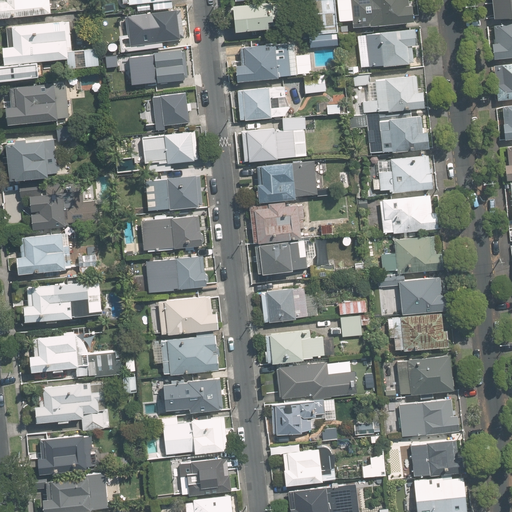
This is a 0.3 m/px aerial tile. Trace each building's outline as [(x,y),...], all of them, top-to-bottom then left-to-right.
[(0,0),(0,11),(0,14),(54,10),(53,0),(0,0)] [(121,0),(122,4),(152,1),(153,9),(171,7),(170,0),(121,0)] [(233,4),(235,30),(269,27),(268,19),(278,19),(276,0),(233,4)] [(361,26),(414,21),(412,4),(409,5),(408,0),(350,0),(353,23),(360,22),(361,26)] [(511,0),(489,0),(491,16),(511,13),(511,0)] [(140,16),(143,44),(183,40),(180,12),(140,16)] [(9,60),(0,60),(0,74),(45,72),(44,58),(69,56),(70,65),(100,63),(99,46),(74,48),(72,18),(10,23),(12,42),(8,42),(9,60)] [(511,21),(493,24),(495,41),(490,41),(492,56),(511,53),(511,21)] [(415,27),(357,33),(361,66),(413,60),(411,44),(417,43),(415,27)] [(309,34),(310,46),(338,44),(337,32),(309,34)] [(235,64),(236,80),(291,76),(289,42),(240,46),(241,64),(235,64)] [(103,46),(104,55),(122,53),(121,44),(103,46)] [(184,49),(139,55),(142,83),(187,78),(184,49)] [(511,61),(492,64),(495,97),(511,95),(511,61)] [(369,81),(368,73),(343,75),(345,87),(366,85),(368,100),(361,101),(362,111),(421,105),(419,90),(416,90),(414,74),(409,75),(409,73),(383,76),(383,78),(373,79),(374,81),(369,81)] [(307,75),(308,93),(321,92),(320,87),(330,86),(330,74),(307,75)] [(12,120),(71,115),(69,79),(13,84),(14,102),(11,102),(12,120)] [(238,89),(240,119),(284,116),(290,104),(280,105),(279,96),(285,95),(284,85),(238,89)] [(152,96),(155,130),(164,129),(164,125),(188,123),(185,93),(152,96)] [(511,103),(501,104),(503,122),(500,123),(502,137),(511,136),(511,103)] [(411,115),(410,109),(348,116),(350,128),(379,125),(382,151),(427,146),(425,130),(422,130),(420,113),(411,115)] [(347,113),(282,116),(283,128),(324,126),(324,131),(348,129),(347,113)] [(59,124),(60,138),(79,137),(78,122),(59,124)] [(241,130),(244,160),(296,155),(293,129),(275,130),(275,127),(241,130)] [(195,131),(140,137),(144,173),(174,170),(173,162),(198,159),(195,131)] [(51,137),(50,133),(12,136),(15,173),(59,170),(56,136),(51,137)] [(504,179),(511,177),(511,144),(506,145),(508,163),(503,164),(504,179)] [(391,190),(429,186),(426,154),(388,158),(388,160),(376,161),(378,179),(371,179),(372,188),(379,187),(379,189),(386,188),(386,190),(391,189),(391,190)] [(255,165),(258,200),(317,194),(313,159),(255,165)] [(144,181),(146,211),(201,206),(199,176),(144,181)] [(34,191),(37,225),(99,220),(98,197),(85,198),(84,178),(49,181),(49,190),(34,191)] [(390,229),(391,231),(435,226),(433,210),(430,211),(428,194),(423,195),(423,194),(381,198),(381,200),(378,200),(381,230),(390,229)] [(367,197),(358,198),(359,208),(368,208),(367,197)] [(285,200),(249,204),(253,242),(301,237),(300,226),(305,226),(302,202),(286,204),(285,200)] [(198,215),(139,220),(142,252),(201,247),(200,244),(203,241),(203,234),(199,232),(198,215)] [(332,223),(320,224),(321,233),(333,232),(332,223)] [(20,233),(23,270),(73,266),(70,229),(20,233)] [(394,268),(395,272),(440,267),(438,251),(433,252),(432,234),(392,238),(393,252),(380,253),(382,269),(394,268)] [(255,244),(258,273),(307,268),(306,254),(300,254),(299,239),(255,244)] [(99,252),(79,253),(80,264),(100,263),(99,252)] [(203,256),(145,261),(147,282),(154,281),(155,295),(171,294),(170,290),(206,287),(205,284),(208,281),(207,274),(204,272),(203,256)] [(332,263),(310,265),(311,278),(333,276),(332,263)] [(362,264),(353,265),(353,273),(362,272),(362,264)] [(377,276),(379,295),(398,293),(400,313),(445,308),(443,293),(440,293),(438,276),(401,279),(400,273),(377,276)] [(102,277),(30,283),(32,301),(28,301),(29,317),(105,312),(102,277)] [(261,290),(264,321),(307,317),(305,286),(261,290)] [(211,294),(159,299),(161,321),(148,322),(149,334),(219,327),(217,311),(212,312),(211,294)] [(338,301),(339,312),(366,310),(365,298),(338,301)] [(441,329),(439,311),(399,315),(400,317),(388,319),(391,348),(403,347),(403,348),(446,343),(444,329),(441,329)] [(340,316),(342,335),(362,333),(361,323),(370,323),(369,314),(340,316)] [(268,332),(271,361),(312,356),(312,354),(325,353),(323,335),(310,336),(309,328),(268,332)] [(33,352),(35,367),(78,363),(80,375),(121,371),(119,347),(91,350),(89,343),(85,336),(79,331),(79,329),(36,333),(38,352),(33,352)] [(161,338),(164,371),(219,366),(216,332),(161,338)] [(451,388),(447,355),(409,359),(409,357),(394,358),(398,392),(408,391),(408,393),(451,388)] [(126,357),(127,370),(135,369),(134,356),(126,357)] [(327,360),(278,365),(281,397),(313,393),(313,397),(357,392),(355,368),(328,371),(327,360)] [(135,375),(122,376),(123,392),(136,391),(135,375)] [(179,380),(182,410),(223,406),(221,377),(179,380)] [(85,429),(110,426),(105,379),(39,386),(42,417),(83,413),(85,429)] [(383,389),(384,396),(394,395),(393,388),(383,389)] [(451,414),(449,397),(397,403),(401,434),(455,429),(454,414),(451,414)] [(302,431),(302,429),(312,428),(310,416),(316,415),(316,413),(325,412),(323,399),(300,402),(272,403),(273,432),(302,431)] [(162,417),(166,452),(190,450),(191,452),(228,448),(224,414),(191,418),(192,421),(177,422),(176,416),(162,417)] [(358,422),(359,432),(374,431),(373,421),(358,422)] [(40,438),(43,469),(95,463),(92,433),(40,438)] [(449,439),(424,441),(424,442),(408,444),(411,474),(427,472),(427,474),(460,470),(458,456),(456,456),(454,439),(449,439)] [(333,452),(332,452),(330,449),(328,446),(323,445),(318,446),(300,448),(299,443),(270,446),(271,453),(282,452),(285,483),(336,478),(333,452)] [(362,464),(364,476),(386,474),(385,454),(370,456),(371,463),(362,464)] [(187,475),(189,493),(231,488),(228,456),(179,462),(181,476),(187,475)] [(46,476),(48,510),(111,505),(108,471),(46,476)] [(411,480),(414,511),(446,511),(463,510),(460,476),(442,478),(442,476),(411,480)] [(288,490),(290,511),(359,511),(356,481),(288,490)] [(162,511),(161,491),(150,491),(151,511),(162,511)] [(232,511),(230,493),(193,498),(194,501),(185,502),(186,511),(232,511)]
